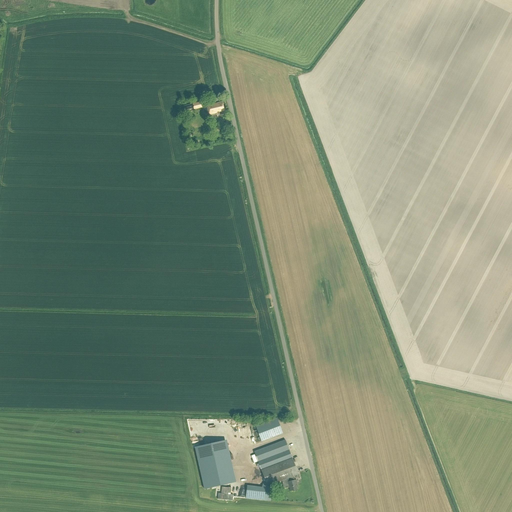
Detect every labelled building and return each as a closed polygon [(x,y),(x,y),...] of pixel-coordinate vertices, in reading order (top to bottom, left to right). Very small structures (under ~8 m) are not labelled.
[(219,112),(223,111),(221,102),(217,103),(207,105),(209,114),(216,113),(216,112),(218,111),(219,112)] [(256,426),(261,441),(282,434),(276,419),(256,426)] [(285,440),(254,451),(267,487),(282,481),(290,478),(289,476),(293,475),(293,477),(299,475),(286,440),(285,440)] [(198,447),(195,447),(203,485),(204,489),(207,488),(229,483),(229,479),(220,442),(198,447)] [(290,478),(282,481),(284,489),(289,488),(290,491),(291,495),(298,494),(297,490),(296,487),(298,486),(297,480),(294,481),(293,477),(293,475),(289,476),(290,478)]
